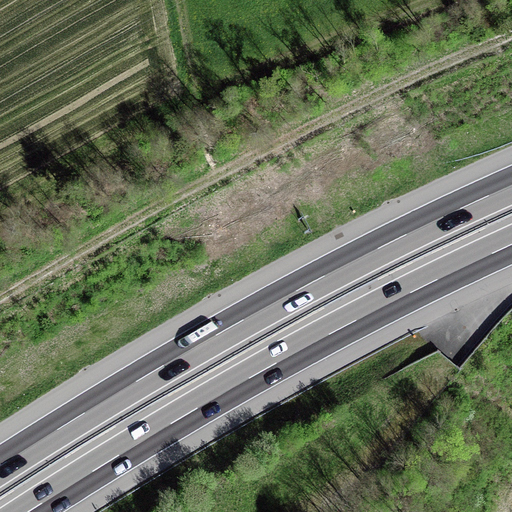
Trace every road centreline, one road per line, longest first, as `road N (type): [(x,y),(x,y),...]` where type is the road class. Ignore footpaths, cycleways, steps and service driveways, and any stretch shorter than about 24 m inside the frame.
road 1 (motorway): [(511,185),(316,279),(0,465)]
road 2 (unknown): [(0,298),(250,157),(511,35)]
road 3 (motorway): [(27,511),(256,373),(511,244)]
road 4 (track): [(304,511),(348,485),(394,438),(449,360)]
